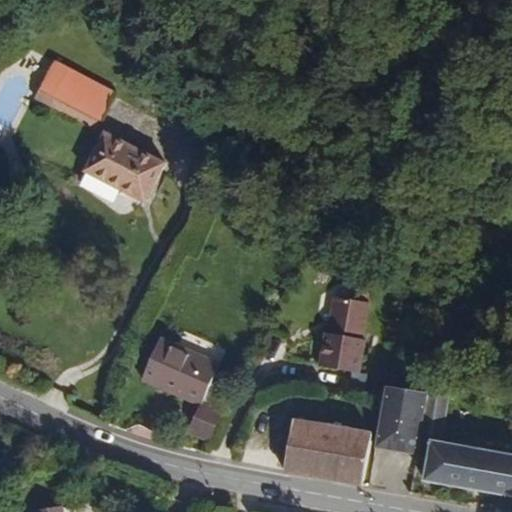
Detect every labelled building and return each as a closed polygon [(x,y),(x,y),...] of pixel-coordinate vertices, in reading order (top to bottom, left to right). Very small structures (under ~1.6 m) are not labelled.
[(6,111),(25,119),(43,83),(23,73),(6,111)] [(71,141),(88,103),(43,83),(25,119),(71,141)] [(127,206),(143,172),(79,144),(60,185),(107,207),(112,199),(127,206)] [(107,207),(123,215),(127,206),(112,199),(107,207)] [(369,332),(376,295),(341,289),(333,325),(331,325),(324,359),(364,367),(370,333),(369,332)] [(211,401),(231,360),(174,331),(153,372),(166,379),(168,376),(180,382),(178,385),(211,401)] [(461,368),(465,345),(450,342),(446,365),(461,368)] [(466,369),(461,368),(446,365),(440,398),(434,430),(456,434),(466,374),(466,369)] [(380,449),(430,459),(432,445),(434,430),(440,398),(392,388),(389,404),(380,449)] [(220,439),(232,409),(212,401),(199,430),(220,439)] [(366,485),(376,435),(307,419),(296,469),(366,485)] [(468,436),(456,434),(434,430),(432,445),(446,447),(440,485),(511,497),(511,458),(466,450),(468,436)] [(44,511),(43,497),(15,501),(16,511),(44,511)]
